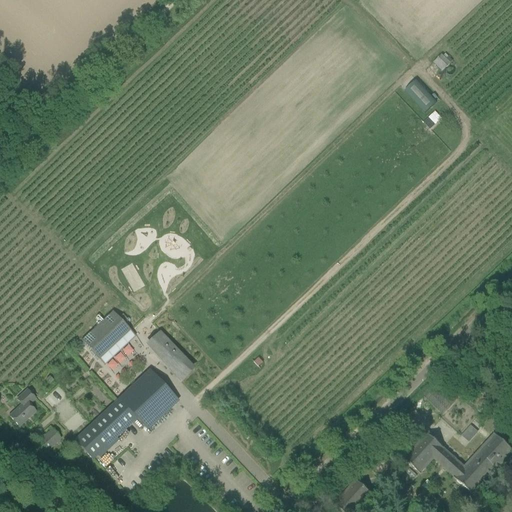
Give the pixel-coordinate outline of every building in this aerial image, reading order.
[(441,56),(434,63),(442,72),(448,65),(449,64),(452,61),(445,55),(443,57),(441,56)] [(436,104),(416,82),(404,93),(425,114),(436,104)] [(434,113),(428,119),(435,125),(441,119),(434,113)] [(130,332),(118,319),(112,313),(81,342),(99,361),(125,336),(130,332)] [(166,340),(153,355),(180,383),(192,368),(166,340)] [(74,442),(91,460),(131,423),(138,431),(143,426),(146,430),(148,428),(169,408),(176,401),(163,387),(149,372),(74,442)] [(240,391),(246,385),(234,374),(228,380),(240,391)] [(9,417),(18,427),(35,413),(28,405),(34,400),(26,391),(16,400),(21,406),(9,417)] [(51,431),(39,442),(47,451),(60,439),(51,431)] [(433,462),(475,499),(511,457),(511,451),(493,435),(464,467),(426,434),(402,460),(420,476),(433,462)] [(332,505),(340,511),(358,511),(373,496),(354,480),(332,505)]
